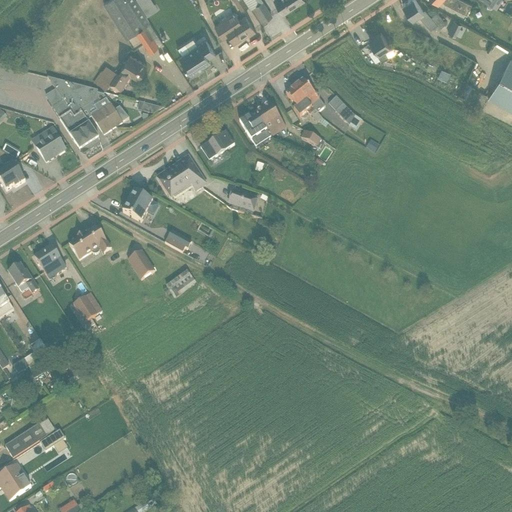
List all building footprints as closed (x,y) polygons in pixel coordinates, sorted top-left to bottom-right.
[(135,34),(149,24),(133,0),(110,0),(104,5),(126,40),(135,34)] [(135,0),(147,17),(157,11),(150,0),(135,0)] [(233,0),(241,12),(248,7),(243,0),(233,0)] [(243,0),(248,7),(250,11),(254,8),(264,23),(273,17),(263,2),(261,0),(243,0)] [(273,0),(283,15),(304,1),(303,0),(273,0)] [(424,10),(423,12),(415,0),(408,0),(402,4),(412,20),(417,17),(430,32),(435,28),(438,32),(446,25),(436,12),(430,17),(424,10)] [(459,0),(432,0),(438,6),(441,2),(444,5),(466,16),(471,6),(459,0)] [(478,0),(496,11),(503,1),(500,0),(478,0)] [(249,37),(255,33),(244,17),(238,20),(233,13),(219,22),(219,23),(214,27),(223,41),(228,37),(233,45),(248,35),(249,37)] [(447,32),(454,36),(460,25),(454,21),(447,32)] [(163,44),(149,24),(135,34),(149,54),(163,44)] [(384,35),(371,44),(379,56),(392,46),(384,35)] [(215,55),(206,41),(179,58),(190,76),(210,63),(208,60),(215,55)] [(20,62),(25,65),(39,46),(34,42),(20,62)] [(138,81),(147,66),(130,56),(121,71),(110,89),(121,96),(132,78),(138,81)] [(511,61),(510,60),(487,101),(511,115),(511,61)] [(118,76),(106,67),(93,85),(106,94),(118,76)] [(80,152),(98,140),(87,121),(62,83),(47,79),(55,91),(46,97),(53,109),(52,109),(60,121),(80,152)] [(318,99),(320,98),(312,89),(310,90),(303,81),(294,88),(318,115),(325,108),(318,99)] [(104,137),(122,125),(103,96),(97,94),(97,92),(62,83),(87,121),(91,118),(104,137)] [(458,99),(480,110),(487,98),(472,90),(473,89),(465,85),(458,99)] [(318,115),(294,88),(286,95),(296,108),(293,111),(300,118),(307,113),(309,116),(310,115),(318,124),(318,123),(325,128),(328,124),(322,119),(318,115)] [(362,121),(355,117),(336,98),(329,106),(349,127),(356,131),(358,128),(360,129),(362,126),(360,125),(362,121)] [(137,111),(153,116),(163,109),(139,103),(137,111)] [(279,135),(287,130),(270,105),(255,114),(272,140),(275,141),(279,139),(279,135)] [(255,114),(239,124),(245,133),(257,150),(272,140),(255,114)] [(46,163),(64,151),(60,144),(62,143),(57,136),(52,128),(32,142),(46,163)] [(301,139),(317,147),(321,140),(304,132),(301,139)] [(209,163),(235,147),(226,133),(201,150),(209,163)] [(366,148),(374,153),(379,146),(371,141),(366,148)] [(17,158),(20,153),(5,145),(2,150),(17,158)] [(206,188),(188,158),(177,165),(178,167),(157,180),(171,202),(192,189),(195,195),(206,188)] [(255,172),(261,174),(264,166),(257,164),(255,172)] [(15,189),(25,183),(14,166),(12,168),(11,166),(4,170),(2,166),(0,167),(0,183),(6,193),(14,187),(15,189)] [(258,199),(233,191),(228,206),(232,207),(231,211),(251,217),(252,213),(253,213),(258,199)] [(123,213),(141,224),(147,213),(153,216),(158,207),(152,204),(153,203),(134,193),(123,213)] [(111,251),(96,227),(87,233),(88,234),(84,237),(83,235),(76,240),(77,241),(69,246),(80,263),(93,255),(94,256),(95,256),(96,257),(98,256),(99,256),(99,255),(100,255),(100,254),(100,252),(100,251),(99,250),(100,250),(104,256),(111,251)] [(165,245),(183,254),(185,249),(188,251),(192,244),(171,233),(165,245)] [(49,282),(67,270),(52,247),(34,258),(49,282)] [(141,282),(154,273),(142,253),(128,262),(141,282)] [(32,297),(39,292),(26,272),(25,273),(20,267),(9,274),(21,294),(29,290),(32,297)] [(197,284),(189,273),(167,288),(175,300),(197,284)] [(0,320),(14,312),(0,290),(0,320)] [(42,295),(28,303),(37,317),(51,309),(42,295)] [(91,321),(103,313),(90,295),(85,298),(73,306),(85,325),(89,330),(94,326),(91,321)] [(24,361),(29,369),(31,371),(51,358),(40,342),(30,348),(34,354),(24,361)] [(77,376),(85,371),(73,351),(63,357),(66,361),(67,361),(77,376)] [(5,370),(9,367),(0,353),(0,367),(9,381),(11,379),(5,370)] [(18,375),(29,369),(24,361),(13,368),(18,375)] [(44,375),(41,370),(24,379),(22,387),(26,394),(33,396),(36,394),(38,387),(34,381),(44,375)] [(7,421),(15,417),(10,409),(2,414),(7,421)] [(13,460),(55,433),(48,421),(39,426),(38,426),(5,447),(13,460)] [(25,478),(18,466),(0,477),(0,489),(1,489),(10,502),(31,488),(25,479),(25,478)] [(46,486),(57,479),(52,472),(42,479),(46,486)] [(45,493),(56,487),(54,483),(43,490),(45,493)] [(146,505),(145,503),(130,511),(146,511),(156,505),(153,501),(146,505)] [(80,511),(77,509),(78,508),(73,502),(59,511),(80,511)]
